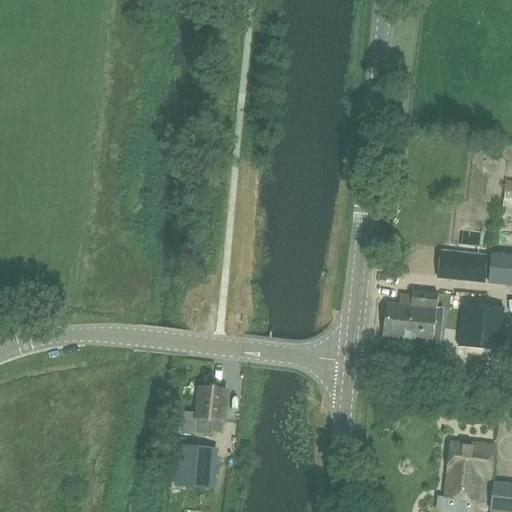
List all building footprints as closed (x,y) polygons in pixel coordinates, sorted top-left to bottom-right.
[(442,252),(439,279),(484,283),(484,281),(489,281),(489,284),(511,286),(511,259),(492,257),(492,259),(486,259),(486,256),(442,252)] [(443,308),(435,308),(437,294),(412,292),(412,296),(400,295),(399,305),(387,304),(383,338),(402,340),(402,345),(414,347),(415,341),(432,343),(439,344),(443,308)] [(500,350),(504,307),(463,303),(458,346),(500,350)] [(209,437),(211,421),(222,422),(225,391),(199,388),(196,415),(182,414),(180,434),(209,437)] [(444,496),(476,500),(479,478),(490,479),(493,447),(451,442),(444,496)] [(210,489),(214,450),(177,446),(173,486),(210,489)] [(492,510),(511,511),(511,486),(496,484),(492,510)] [(206,511),(207,500),(193,500),(192,511),(206,511)]
